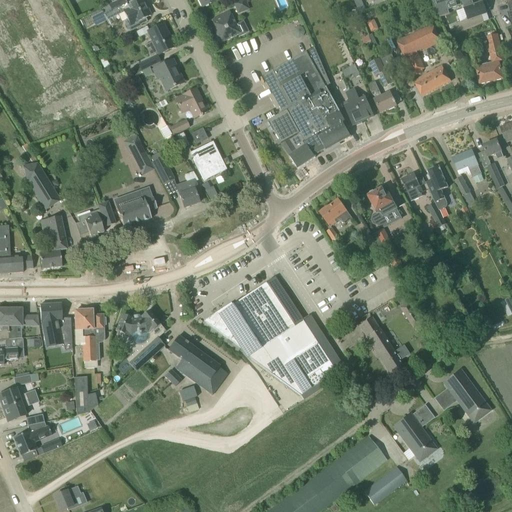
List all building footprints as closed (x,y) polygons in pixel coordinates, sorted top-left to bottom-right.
[(124,0),(118,0),(112,3),(102,8),(107,20),(114,16),(113,13),(122,9),(124,13),(126,12),(130,19),(125,21),(124,23),(128,31),(130,31),(140,27),(139,26),(146,22),(144,19),(150,16),(146,7),(144,8),(140,0),(127,7),(124,0)] [(245,0),(239,0),(233,3),(235,8),(247,4),(245,0)] [(431,0),(440,18),(449,15),(449,14),(446,6),(448,2),(454,0),(431,0)] [(460,0),(464,9),(474,6),(471,0),(460,0)] [(487,14),(483,2),(473,6),(464,9),(467,18),(466,20),(453,26),(457,35),(483,23),(481,16),(487,14)] [(99,10),(90,15),(93,21),(95,26),(105,22),(102,16),(99,10)] [(218,34),(215,35),(219,42),(225,39),(226,41),(237,35),(238,38),(249,33),(243,21),(236,25),(230,13),(229,12),(211,21),(218,34)] [(367,23),(371,33),(378,30),(374,20),(367,23)] [(144,46),(150,57),(157,54),(158,56),(175,47),(163,24),(146,32),(151,43),(144,46)] [(397,42),(405,60),(418,54),(417,53),(423,50),(423,51),(441,43),(433,25),(397,42)] [(486,38),(492,64),(476,67),(480,85),(503,79),(499,62),(504,61),(498,35),(486,38)] [(361,39),(364,45),(371,42),(368,36),(361,39)] [(273,71),(262,77),(282,112),(282,113),(269,120),(281,142),(299,132),(300,135),(314,156),(325,150),(326,151),(351,137),(343,123),(345,122),(326,87),(331,85),(316,51),(315,48),(307,53),(273,71)] [(422,71),(425,69),(418,54),(404,62),(412,78),(423,72),(422,71)] [(137,66),(138,66),(129,71),(131,76),(160,62),(157,56),(137,66)] [(376,77),(379,75),(385,88),(392,85),(380,59),(370,64),(376,77)] [(174,70),(176,69),(172,61),(152,71),(157,81),(159,80),(165,92),(181,84),(174,70)] [(350,68),(355,79),(360,77),(355,66),(350,68)] [(414,81),(422,97),(451,82),(442,66),(414,81)] [(368,86),(375,100),(374,100),(381,114),(396,107),(390,93),(382,96),(375,82),(368,86)] [(355,89),(350,91),(364,121),(373,117),(365,98),(360,100),(355,89)] [(174,100),(181,115),(189,111),(193,119),(199,116),(200,117),(202,116),(201,115),(207,113),(195,90),(174,100)] [(364,121),(350,91),(345,93),(350,104),(345,106),(353,126),(356,125),(357,126),(362,124),(362,122),(364,121)] [(169,128),(173,136),(189,128),(186,120),(169,128)] [(165,121),(158,125),(165,142),(173,139),(165,121)] [(511,123),(500,128),(506,144),(511,141),(511,123)] [(176,137),(182,149),(189,145),(183,133),(176,137)] [(289,141),(282,145),(298,169),(298,170),(316,158),(315,158),(314,156),(300,135),(289,141)] [(146,157),(136,137),(124,143),(130,155),(131,155),(135,162),(146,157)] [(483,146),(485,152),(478,154),(484,169),(487,168),(497,190),(505,187),(494,164),(491,166),(488,158),(495,156),(497,161),(504,158),(497,141),(483,146)] [(190,153),(192,158),(204,181),(226,170),(212,142),(190,153)] [(452,159),(456,168),(458,172),(468,168),(473,179),(473,178),(476,184),(483,181),(481,175),(482,175),(472,151),(452,159)] [(152,163),(151,163),(163,186),(174,179),(163,157),(161,158),(159,153),(150,158),(152,163)] [(28,185),(44,211),(61,201),(38,164),(23,167),(26,185),(28,185)] [(445,199),(442,191),(448,188),(439,167),(428,172),(431,181),(426,183),(430,192),(435,204),(436,203),(439,211),(440,211),(445,208),(446,207),(447,205),(447,203),(445,199)] [(402,180),(406,190),(411,202),(423,197),(421,194),(423,193),(415,175),(402,180)] [(454,181),(463,198),(471,194),(462,177),(454,181)] [(176,187),(180,199),(183,209),(199,203),(197,200),(202,198),(199,188),(195,189),(192,181),(176,187)] [(202,184),(209,200),(217,197),(210,181),(202,184)] [(157,209),(153,198),(152,198),(148,189),(138,193),(141,200),(116,209),(123,229),(151,219),(148,212),(157,209)] [(384,218),(397,210),(389,195),(386,197),(382,189),(375,193),(373,192),(370,194),(370,196),(368,197),(377,213),(372,215),(371,221),(373,225),(379,227),(383,225),(385,219),(384,218)] [(353,219),(347,212),(338,200),(328,207),(327,207),(319,213),(330,228),(336,223),(341,220),(345,225),(353,219)] [(90,214),(89,211),(77,216),(79,223),(85,222),(92,241),(94,240),(94,239),(98,237),(97,235),(104,233),(102,228),(105,227),(105,228),(115,224),(107,202),(98,206),(100,212),(97,213),(96,211),(90,214)] [(446,225),(435,203),(427,207),(439,229),(446,225)] [(461,211),(465,220),(471,217),(467,208),(461,211)] [(39,253),(40,260),(41,270),(61,268),(59,252),(67,250),(61,217),(40,221),(45,247),(52,245),(53,251),(39,253)] [(0,274),(23,273),(22,270),(33,269),(31,256),(10,258),(8,227),(0,227),(0,274)] [(326,232),(335,244),(340,240),(332,228),(326,232)] [(389,263),(388,263),(392,269),(402,264),(389,240),(390,240),(384,229),(374,234),(379,245),(381,244),(389,259),(387,259),(389,263)] [(364,239),(373,256),(380,252),(371,235),(364,239)] [(240,349),(246,358),(249,357),(250,360),(300,396),(343,368),(310,317),(302,321),(274,278),(218,314),(219,315),(206,323),(205,323),(240,349)] [(400,308),(414,330),(422,324),(408,303),(400,308)] [(61,304),(40,305),(41,323),(45,341),(46,348),(63,345),(64,351),(72,349),(71,321),(62,323),(61,309),(61,304)] [(0,341),(1,341),(5,341),(8,340),(8,310),(0,310),(0,341)] [(21,310),(8,310),(8,340),(19,339),(19,335),(16,336),(16,333),(15,333),(15,328),(39,327),(37,316),(21,317),(21,310)] [(74,331),(75,346),(82,346),(83,363),(84,362),(84,369),(97,369),(97,361),(99,361),(98,344),(100,344),(102,343),(103,342),(104,341),(104,339),(104,326),(105,326),(105,318),(103,318),(103,315),(92,316),(92,311),(74,311),(75,331),(74,331)] [(133,353),(125,360),(135,372),(164,346),(157,338),(165,332),(149,312),(141,318),(131,320),(122,317),(116,333),(120,335),(120,336),(121,338),(121,339),(121,341),(122,342),(122,343),(123,345),(124,346),(125,347),(126,348),(127,349),(128,350),(129,351),(130,352),(132,352),(133,353)] [(372,318),(359,326),(390,375),(403,367),(400,361),(405,358),(409,355),(403,346),(394,352),(372,318)] [(219,368),(219,367),(178,337),(168,350),(181,360),(175,369),(212,396),(228,375),(219,368)] [(5,341),(6,349),(3,349),(0,348),(0,365),(4,365),(3,361),(17,360),(17,349),(23,349),(23,340),(22,340),(22,339),(19,339),(8,340),(5,341)] [(28,340),(29,348),(40,348),(40,340),(28,340)] [(71,365),(72,365),(71,353),(64,353),(64,355),(60,355),(60,368),(62,368),(65,368),(65,367),(71,367),(71,365)] [(164,377),(175,387),(182,381),(171,370),(164,377)] [(460,370),(445,382),(447,386),(449,385),(450,386),(447,389),(455,400),(459,397),(477,422),(491,411),(460,370)] [(13,379),(15,387),(32,384),(30,376),(13,379)] [(75,398),(76,416),(88,414),(98,406),(95,394),(87,396),(86,378),(74,379),(75,398)] [(188,408),(189,413),(198,410),(194,398),(196,398),(193,387),(179,392),(182,402),(184,402),(186,408),(188,408)] [(0,395),(0,402),(3,409),(27,400),(25,394),(18,397),(16,389),(0,395)] [(27,400),(3,409),(7,423),(25,416),(23,409),(30,406),(27,400)] [(406,417),(392,427),(419,463),(433,453),(416,431),(420,428),(411,416),(410,414),(409,415),(406,417)] [(25,419),(27,428),(44,424),(43,423),(42,415),(25,419)] [(93,422),(86,425),(89,430),(89,431),(96,428),(93,422)] [(44,424),(27,428),(28,432),(12,439),(20,457),(36,450),(33,443),(51,435),(47,427),(45,427),(44,424)] [(271,511),(318,511),(386,461),(369,438),(271,511)] [(40,447),(43,454),(61,446),(58,439),(40,447)] [(364,492),(373,505),(406,481),(396,468),(364,492)] [(77,487),(54,497),(60,511),(66,509),(67,511),(79,507),(75,498),(80,495),(77,487)] [(394,497),(377,510),(377,511),(398,511),(403,509),(394,497)]
